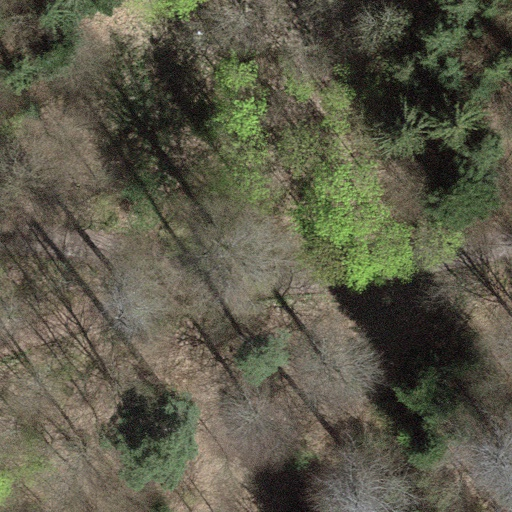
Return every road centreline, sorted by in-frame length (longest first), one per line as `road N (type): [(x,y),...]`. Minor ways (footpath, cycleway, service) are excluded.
road 1 (track): [(511,214),(205,305),(0,270)]
road 2 (track): [(205,305),(0,354)]
